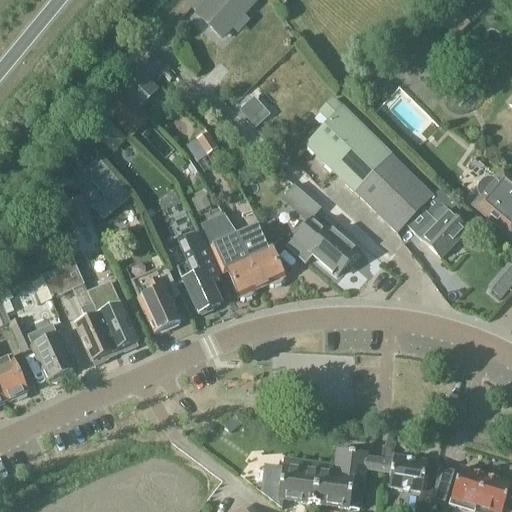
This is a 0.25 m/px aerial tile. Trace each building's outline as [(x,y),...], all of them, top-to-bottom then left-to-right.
[(258,0),(208,0),(194,16),(222,42),(260,1),(258,0)] [(270,0),(279,11),(292,0),(270,0)] [(436,21),(449,35),(465,21),(452,7),(436,21)] [(141,110),(159,91),(135,69),(116,89),(124,97),(106,116),(130,140),(151,119),(141,110)] [(469,99),(460,90),(451,100),(460,109),(469,99)] [(270,117),(254,99),(239,113),(255,130),(270,117)] [(307,148),(354,194),(390,157),(333,101),(318,116),(329,126),(307,148)] [(114,156),(128,141),(108,122),(107,123),(101,117),(93,126),(99,131),(93,137),(114,156)] [(207,134),(186,149),(196,164),(218,150),(207,134)] [(390,157),(354,194),(396,236),(421,211),(432,199),(433,199),(390,157)] [(98,161),(83,174),(103,198),(91,209),(103,223),(131,199),(98,161)] [(511,181),(503,174),(497,182),(493,179),(487,179),(482,181),(478,187),(476,192),(478,197),(482,200),(476,207),(511,237),(511,181)] [(293,188),(281,202),(307,225),(312,219),(313,220),(320,211),(293,188)] [(62,207),(74,232),(93,223),(81,198),(62,207)] [(432,199),(421,211),(437,227),(422,242),(441,261),(468,233),(449,214),(448,215),(432,199)] [(313,220),(312,219),(307,225),(285,250),(305,267),(312,259),(336,280),(356,256),(327,231),(326,231),(313,220)] [(261,290),(237,237),(229,220),(202,233),(221,273),(225,271),(239,301),(241,300),(245,301),(251,298),(252,294),(261,290)] [(256,229),(237,237),(261,290),(269,286),(274,288),(280,285),(282,281),(283,280),(269,248),(268,249),(260,232),(256,229)] [(199,235),(176,246),(185,267),(176,271),(198,317),(200,316),(201,318),(212,313),(211,311),(220,307),(205,274),(214,270),(199,235)] [(74,266),(41,280),(51,302),(72,293),(84,288),(81,283),(74,266)] [(157,273),(131,285),(136,295),(155,336),(159,335),(161,336),(167,334),(167,331),(180,325),(170,303),(179,298),(167,273),(159,277),(157,273)] [(110,285),(87,295),(92,306),(97,317),(113,354),(114,355),(123,351),(125,355),(137,349),(135,345),(136,344),(119,306),(110,285)] [(0,329),(8,326),(9,325),(0,303),(0,329)] [(85,322),(74,327),(91,365),(93,364),(95,368),(107,363),(105,359),(114,355),(113,354),(97,317),(92,306),(80,311),(85,322)] [(9,325),(8,326),(22,356),(33,351),(48,385),(51,383),(52,386),(56,385),(61,383),(64,380),(63,378),(73,373),(56,337),(52,328),(29,339),(21,320),(9,325)] [(0,392),(5,404),(13,400),(18,403),(26,400),(26,394),(27,394),(11,358),(0,363),(0,392)] [(337,451),(335,468),(330,511),(337,511),(348,511),(349,511),(353,511),(361,511),(366,473),(380,475),(382,463),(366,461),(367,455),(337,451)] [(382,463),(380,475),(390,477),(388,491),(421,496),(427,465),(392,459),(392,465),(382,463)] [(319,509),(325,510),(330,511),(335,468),(283,462),(277,504),(307,508),(308,506),(319,507),(319,509)] [(459,470),(449,503),(451,504),(450,508),(461,511),(474,511),(485,478),(483,478),(484,475),(474,472),(474,475),(459,470)] [(474,511),(502,511),(510,486),(498,482),(498,479),(488,476),(487,479),(485,478),(474,511)]
